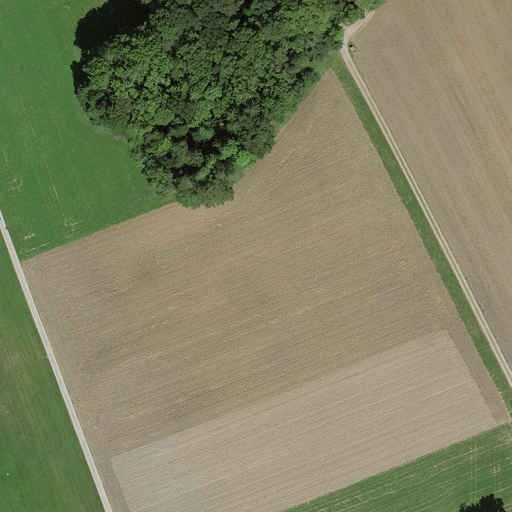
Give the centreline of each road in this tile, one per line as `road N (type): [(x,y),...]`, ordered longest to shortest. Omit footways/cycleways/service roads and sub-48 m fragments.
road 1 (track): [(511,383),(325,0)]
road 2 (track): [(113,511),(0,208)]
